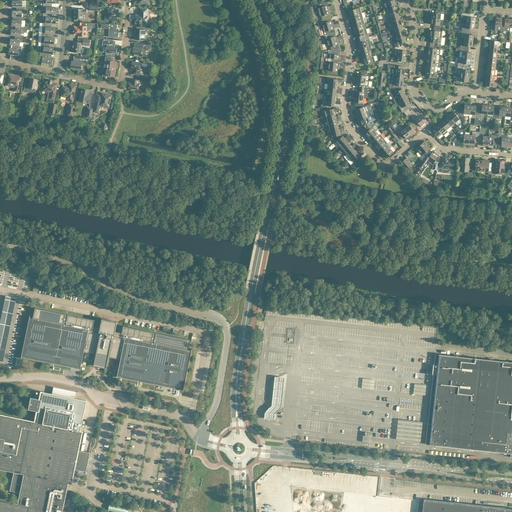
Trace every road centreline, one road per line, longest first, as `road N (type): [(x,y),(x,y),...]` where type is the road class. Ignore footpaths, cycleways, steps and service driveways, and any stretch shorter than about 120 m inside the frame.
road 1 (secondary): [(235,406),(287,120),(267,21)]
road 2 (unclassified): [(200,437),(217,400),(223,322),(134,295),(67,258),(0,242)]
road 3 (residential): [(511,155),(449,149),(422,134),(384,166),(348,119),(349,45),(337,0)]
road 4 (secondary): [(250,454),(511,482)]
road 5 (secondary): [(511,475),(252,445)]
road 6 (residential): [(475,92),(425,104),(414,87),(416,39),(404,0)]
road 7 (track): [(511,249),(490,252),(374,221)]
road 8 (unknown): [(293,511),(309,495),(411,511)]
